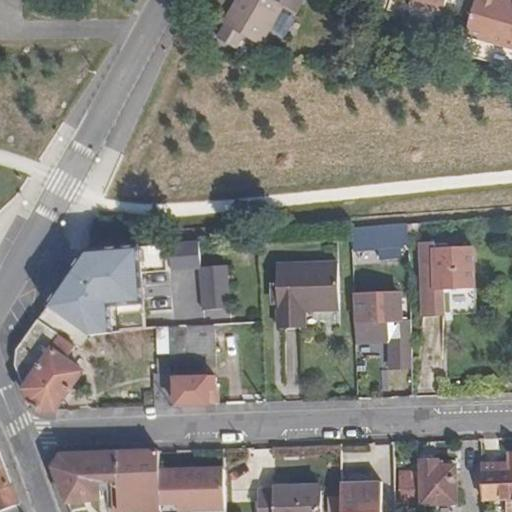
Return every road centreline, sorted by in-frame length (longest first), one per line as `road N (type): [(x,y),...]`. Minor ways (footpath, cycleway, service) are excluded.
road 1 (residential): [(22,435),(511,421)]
road 2 (track): [(138,210),(511,176)]
road 3 (residential): [(0,298),(162,0)]
